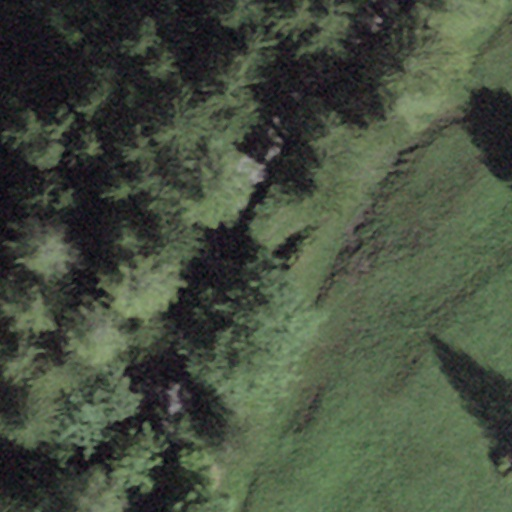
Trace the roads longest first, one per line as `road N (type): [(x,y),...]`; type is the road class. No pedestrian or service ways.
road 1 (track): [(357,0),(198,270),(144,511)]
road 2 (track): [(198,270),(58,511)]
